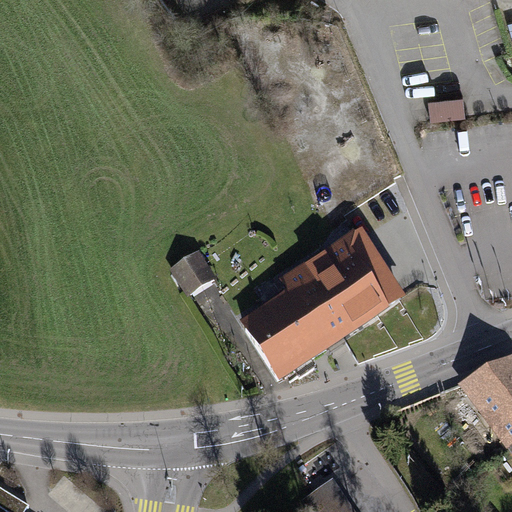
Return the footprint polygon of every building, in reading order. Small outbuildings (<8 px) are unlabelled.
[(432,95),(434,115),(468,111),(466,91),(432,95)] [(237,322),(277,384),(390,310),(389,309),(406,298),(362,230),(354,235),(352,233),(278,281),(285,291),(237,322)] [(217,281),(199,253),(171,271),(188,298),(203,289),(217,281)] [(508,451),(511,448),(511,358),(460,386),(507,452),(508,451)] [(348,511),(330,484),(303,502),(310,511),(348,511)]
